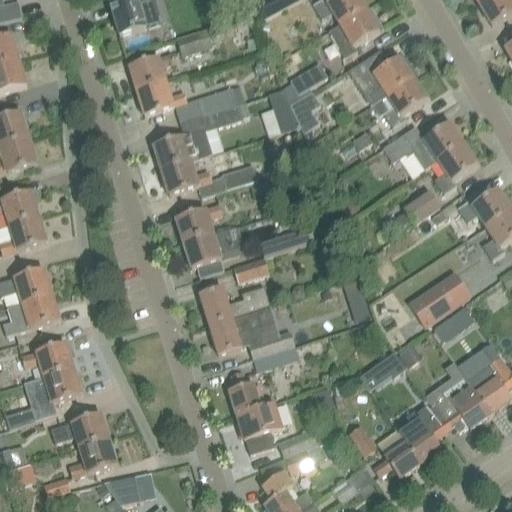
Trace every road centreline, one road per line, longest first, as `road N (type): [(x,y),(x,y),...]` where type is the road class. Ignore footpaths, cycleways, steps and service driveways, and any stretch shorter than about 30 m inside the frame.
road 1 (residential): [(221,511),(66,0)]
road 2 (residential): [(511,147),(428,0)]
